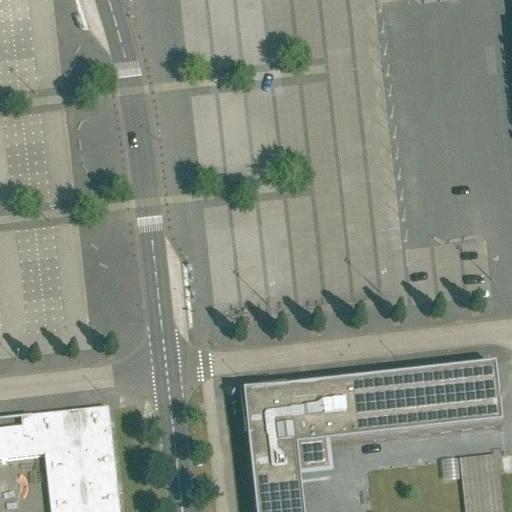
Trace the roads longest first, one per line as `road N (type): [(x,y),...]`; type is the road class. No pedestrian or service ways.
road 1 (tertiary): [(107,0),(127,69),(166,372)]
road 2 (unclassified): [(166,372),(511,331)]
road 3 (unclassified): [(493,0),(511,175)]
road 4 (unclassified): [(0,390),(166,372)]
road 5 (tertiary): [(184,511),(166,372)]
